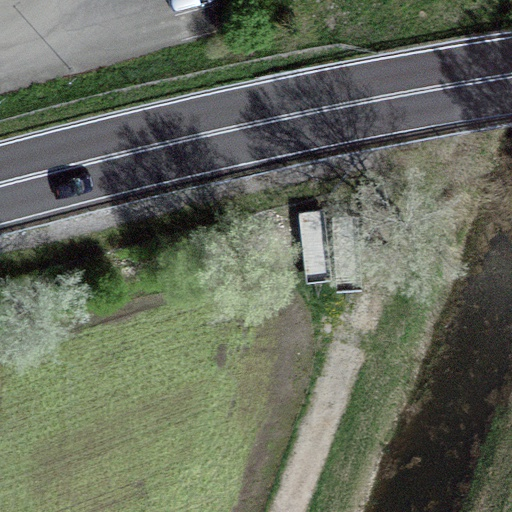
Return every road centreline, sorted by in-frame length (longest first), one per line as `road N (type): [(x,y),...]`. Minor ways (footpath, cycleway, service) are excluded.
road 1 (trunk): [(511,75),(248,124),(0,185)]
road 2 (track): [(284,511),(365,287)]
